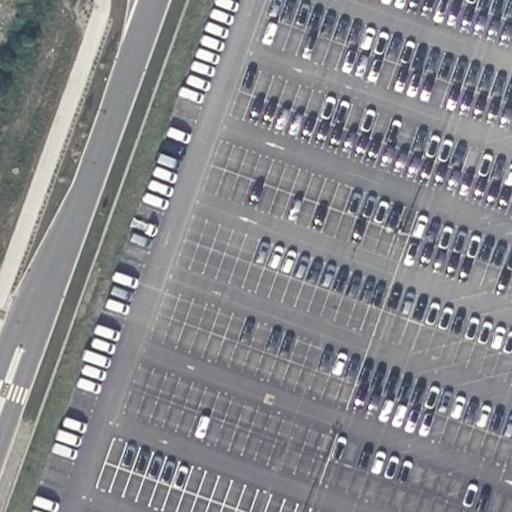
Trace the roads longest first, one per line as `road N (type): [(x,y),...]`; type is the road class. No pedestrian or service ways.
road 1 (unknown): [(134,347),(511,483)]
road 2 (unknown): [(161,270),(511,397)]
road 3 (unknown): [(186,200),(511,317)]
road 4 (unknown): [(213,124),(511,232)]
road 5 (unknown): [(242,44),(511,145)]
road 6 (unclassified): [(63,251),(157,0)]
road 7 (unknown): [(107,424),(351,511)]
road 8 (unclassified): [(0,427),(63,251)]
road 9 (unknown): [(344,0),(511,61)]
road 10 (unclassified): [(63,251),(0,357)]
